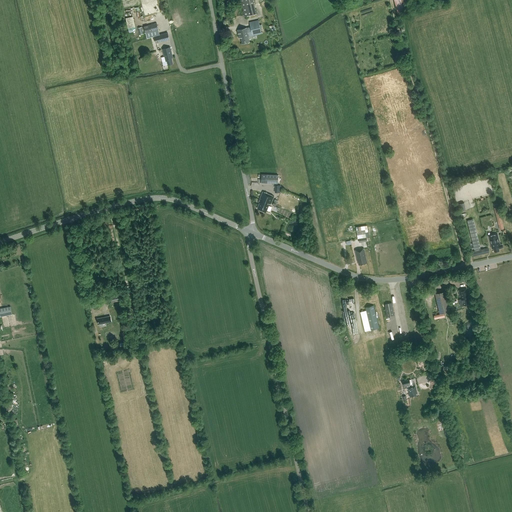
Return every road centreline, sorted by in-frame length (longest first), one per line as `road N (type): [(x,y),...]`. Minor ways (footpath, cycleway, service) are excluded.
road 1 (unclassified): [(305,511),(250,234)]
road 2 (track): [(465,267),(390,0)]
road 3 (tertiary): [(250,234),(379,280),(511,257)]
road 4 (tertiary): [(0,242),(144,199),(187,206),(250,234)]
road 5 (unclassified): [(250,234),(208,0)]
